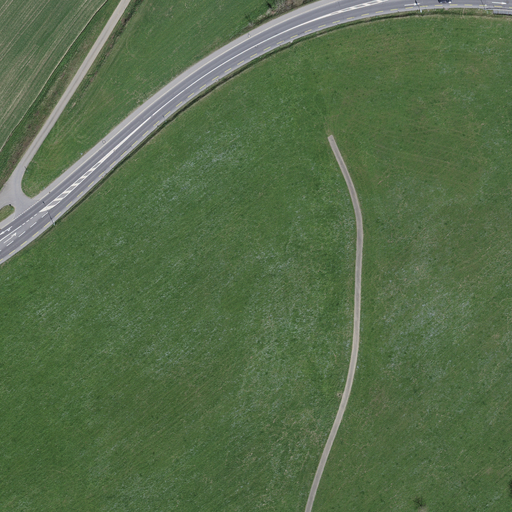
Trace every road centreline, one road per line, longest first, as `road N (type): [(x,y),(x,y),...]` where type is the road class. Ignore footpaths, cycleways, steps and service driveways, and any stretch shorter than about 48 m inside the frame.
road 1 (secondary): [(388,0),(293,27),(230,59),(0,247)]
road 2 (track): [(327,132),(357,210),(360,258),(351,383),(308,511)]
